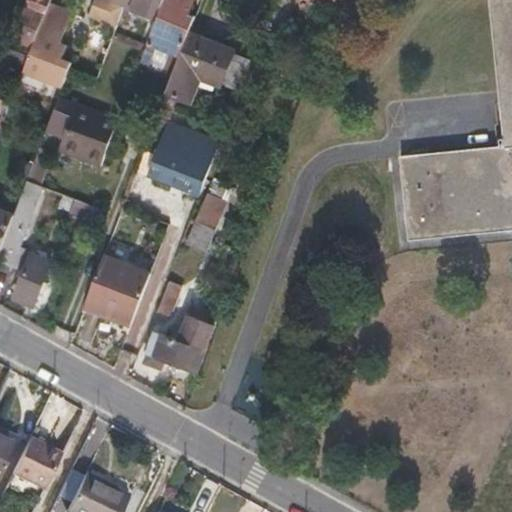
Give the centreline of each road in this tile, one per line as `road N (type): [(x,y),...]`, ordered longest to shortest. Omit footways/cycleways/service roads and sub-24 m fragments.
road 1 (residential): [(321,511),(0,332)]
road 2 (unknown): [(98,387),(37,511)]
